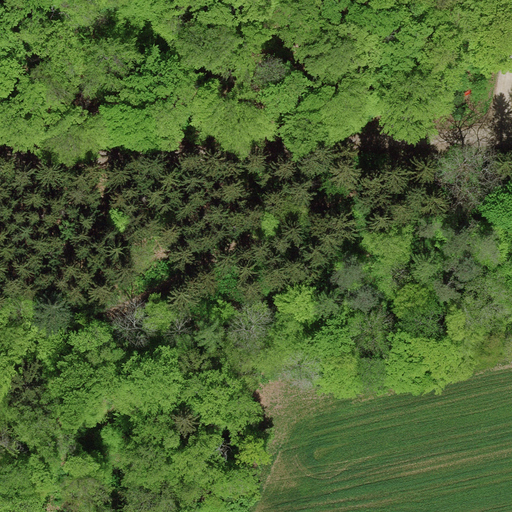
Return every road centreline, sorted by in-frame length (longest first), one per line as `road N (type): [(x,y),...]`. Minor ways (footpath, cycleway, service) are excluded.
road 1 (track): [(0,413),(28,371),(64,340),(438,139)]
road 2 (track): [(511,133),(99,155),(0,151)]
